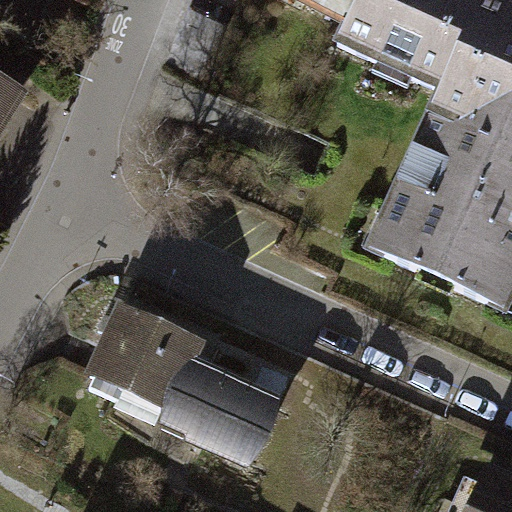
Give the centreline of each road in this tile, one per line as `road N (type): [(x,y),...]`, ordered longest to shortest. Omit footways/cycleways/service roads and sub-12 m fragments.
road 1 (residential): [(71,203),(511,403)]
road 2 (residential): [(141,0),(71,203)]
road 3 (residential): [(71,203),(0,328)]
